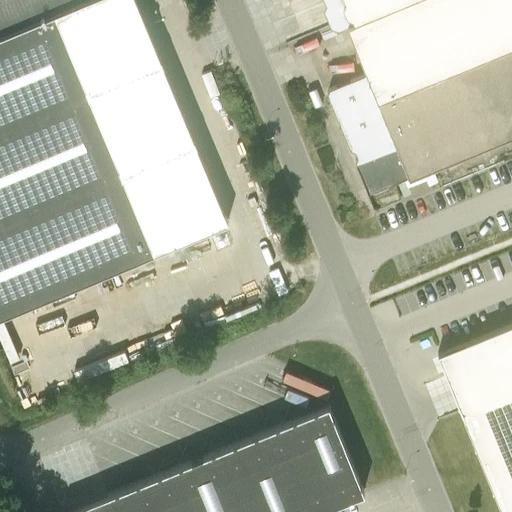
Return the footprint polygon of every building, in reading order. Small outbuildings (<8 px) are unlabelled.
[(0,0),(0,314),(153,252),(55,11),(81,0),(0,0)] [(368,190),(408,173),(409,175),(511,132),(511,0),(405,0),(354,21),(346,24),(366,72),(329,87),(327,93),(350,148),(356,150),(358,156),(356,161),(368,190)] [(405,0),(345,0),(354,21),(405,0)] [(380,207),(402,198),(397,185),(375,195),(380,207)] [(511,511),(511,390),(462,411),(502,511),(511,511)] [(62,511),(324,511),(323,507),(365,490),(329,403),(63,511),(62,511)]
